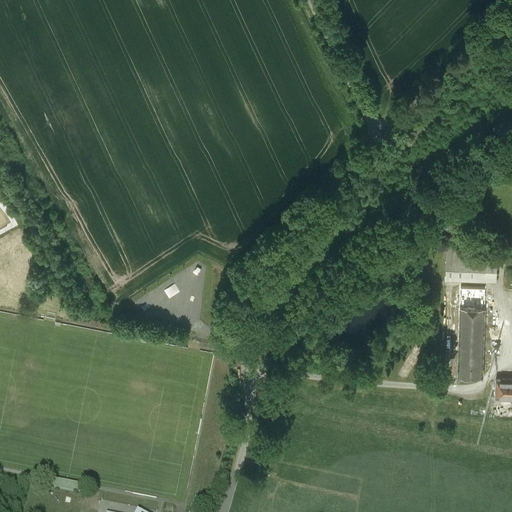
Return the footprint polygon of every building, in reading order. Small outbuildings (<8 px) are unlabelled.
[(462,215),(455,209),(441,225),(448,231),(462,215)] [(497,248),(446,247),(445,279),(495,281),(497,248)] [(165,290),(169,298),(180,293),(175,284),(165,290)] [(460,287),(460,299),(475,300),(476,288),(460,287)] [(460,299),(460,307),(475,308),(475,300),(460,299)] [(475,308),(460,307),(457,377),(481,378),(484,308),(475,308)] [(511,378),(495,378),(495,398),(511,398),(511,378)] [(91,487),(42,478),(40,486),(90,495),(91,487)]
